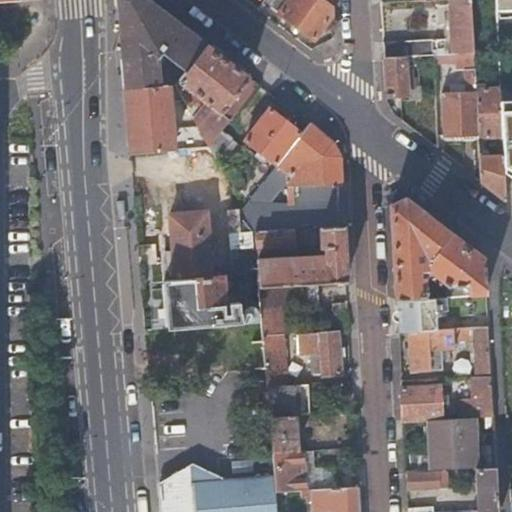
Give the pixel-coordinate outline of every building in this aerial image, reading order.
[(186,71),(207,44),(150,0),(118,0),(126,87),(160,86),(158,56),(163,60),(167,55),(186,71)] [(331,19),(331,6),(322,0),(264,0),(315,40),(331,19)] [(473,52),(470,0),(449,0),(451,39),(382,43),(383,57),(406,56),(433,54),(439,54),(457,53),(473,52)] [(511,0),(495,0),(496,10),(511,9),(511,101),(500,102),(502,137),(503,156),(503,165),(511,171),(511,0)] [(258,84),(207,44),(186,71),(181,78),(183,80),(181,84),(184,88),(187,84),(206,100),(193,116),(209,146),(223,129),(258,84)] [(475,88),(473,52),(457,53),(458,69),(465,68),(466,93),(442,95),(445,135),(478,134),(475,88)] [(383,57),(385,95),(408,93),(406,56),(383,57)] [(176,84),(181,78),(176,75),(172,81),(176,84)] [(160,86),(126,87),(131,152),(174,149),(172,131),(166,131),(164,100),(184,99),(176,84),(160,86)] [(223,129),(232,137),(267,91),(258,84),(223,129)] [(480,179),(505,198),(503,165),(503,156),(488,157),(487,138),(502,137),(500,102),(499,88),(475,88),(478,134),(480,179)] [(279,160),(301,131),(270,108),(246,139),(276,164),(279,160)] [(332,141),(308,122),(301,131),(279,160),(294,172),(307,157),(310,197),(335,196),(335,182),(341,182),(339,156),(332,141)] [(232,137),(223,129),(209,146),(216,159),(232,137)] [(216,159),(209,146),(189,148),(206,201),(171,204),(174,261),(164,262),(165,280),(223,275),(223,270),(213,270),(210,227),(230,226),(229,209),(240,208),(243,208),(216,159)] [(260,176),(264,180),(268,174),(264,171),(260,176)] [(336,211),(335,196),(310,197),(311,212),(336,211)] [(486,293),(484,259),(404,197),(390,204),(396,298),(397,298),(425,297),(424,277),(430,270),(448,284),(468,283),(469,294),(486,293)] [(241,231),(240,208),(229,209),(230,226),(231,247),(254,246),(253,230),(241,231)] [(263,226),(294,225),(293,210),(263,211),(263,226)] [(337,226),(336,211),(311,212),(312,227),(337,226)] [(346,279),(343,226),(337,226),(312,227),(255,230),(256,246),(295,246),(295,244),(320,244),(321,246),(325,246),(326,258),(233,264),(233,274),(258,272),(258,285),(316,281),(346,279)] [(223,275),(165,280),(168,328),(228,323),(223,275)] [(317,302),(316,281),(258,285),(261,320),(262,336),(282,334),(281,304),(317,302)] [(425,297),(397,298),(398,330),(408,330),(436,328),(435,308),(446,308),(445,296),(425,297)] [(262,336),(261,320),(240,322),(242,342),(262,341),(262,336)] [(490,376),(488,325),(470,326),(436,328),(408,330),(411,371),(441,369),(440,347),(454,346),(454,339),(473,338),(476,377),(490,376)] [(339,372),(336,330),(294,333),(295,352),(308,352),(309,371),(319,370),(319,373),(339,372)] [(265,367),(263,347),(185,352),(184,333),(161,335),(165,375),(265,367)] [(286,384),(282,334),(262,336),(262,341),(263,347),(265,367),(266,385),(286,384)] [(473,417),(493,415),(490,376),(476,377),(470,377),(473,417)] [(294,383),(286,384),(266,385),(268,415),(293,414),(296,413),(294,383)] [(430,419),(443,419),(442,384),(401,386),(403,421),(430,419)] [(352,393),(333,394),(334,411),(353,410),(352,393)] [(293,414),(268,415),(271,452),(300,450),(299,447),(296,447),(293,414)] [(430,419),(432,469),(475,467),(476,466),(473,417),(443,419),(430,419)] [(302,489),(300,450),(271,452),(273,475),(274,490),(302,489)] [(311,450),(300,450),(302,489),(312,488),(334,487),(333,467),(312,468),(311,450)] [(222,479),(189,464),(158,484),(222,479)] [(497,511),(495,465),(476,466),(475,467),(477,507),(471,507),(471,510),(431,511),(431,506),(407,506),(407,511),(497,511)] [(446,472),(405,473),(406,489),(447,487),(446,472)] [(275,511),(274,490),(273,475),(222,479),(158,484),(160,511),(275,511)] [(357,511),(356,486),(334,487),(312,488),(313,511),(357,511)] [(294,511),(293,492),(277,492),(278,511),(294,511)]
